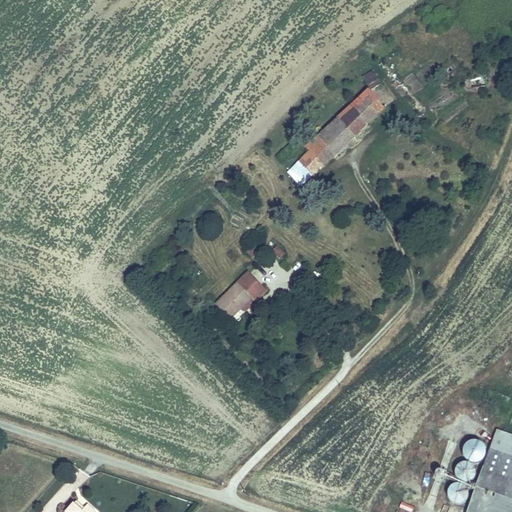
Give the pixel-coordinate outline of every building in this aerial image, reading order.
[(369,88),(361,95),(378,113),(385,106),(369,88)] [(361,95),(318,135),(332,151),(334,153),(378,113),(361,95)] [(307,144),(311,149),(320,158),(323,160),(332,151),(318,135),(307,144)] [(320,158),(311,149),(288,171),(295,179),(298,175),(302,180),(313,170),(311,166),(320,158)] [(254,301),(259,305),(270,293),(249,274),(218,307),(234,322),(244,312),(254,301)] [(248,316),(259,305),(254,301),(244,312),(248,316)] [(214,367),(204,377),(213,385),(222,376),(214,367)] [(466,511),(511,511),(511,434),(498,429),(466,511)] [(486,444),(481,440),(475,440),(470,443),(467,448),(467,454),(471,459),(477,461),(483,460),(487,455),(488,449),(486,444)] [(474,465),(469,461),(463,461),(458,464),(455,469),(455,475),(459,480),(465,482),(470,481),(475,477),(476,471),(474,465)] [(72,476),(84,484),(89,475),(78,468),(72,476)] [(467,488),(464,484),(460,482),(455,482),(451,484),(448,488),(447,492),(448,497),(451,501),(456,503),(460,502),(465,500),(467,497),(468,492),(467,488)] [(86,507),(80,502),(78,500),(68,511),(101,511),(96,507),(97,506),(92,501),(89,504),(86,507)]
